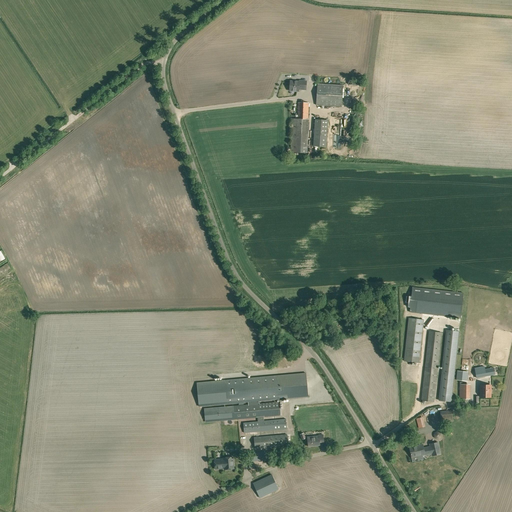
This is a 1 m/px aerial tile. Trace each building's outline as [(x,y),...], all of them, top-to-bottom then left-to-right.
[(290,91),(299,92),(299,90),(306,90),(307,82),(299,81),(299,82),(290,82),(290,91)] [(342,107),(342,101),(343,86),(318,84),(316,105),(342,107)] [(291,153),(307,153),(309,120),(308,120),(309,103),(298,103),(298,119),(292,119),(291,153)] [(326,147),(326,142),(328,120),(315,119),(314,147),(326,147)] [(411,296),(409,296),(406,296),(405,303),(408,303),(408,307),(410,307),(410,312),(460,318),(463,293),(412,287),(411,296)] [(424,320),(409,318),(404,361),(419,363),(424,320)] [(460,332),(447,330),(439,400),(452,402),(460,332)] [(434,402),(442,333),(430,331),(422,400),(434,402)] [(475,368),(475,371),(477,378),(495,375),(494,368),(485,369),(485,366),(475,368)] [(467,381),(468,372),(457,371),(456,380),(467,381)] [(263,417),(280,415),(279,402),(259,404),(259,401),(307,397),(307,396),(308,396),(306,373),(304,373),(304,372),(277,375),(277,376),(247,378),(247,377),(225,379),(225,380),(197,383),(199,406),(228,403),(248,402),(248,405),(232,406),(204,408),(205,422),(258,417),(258,422),(244,423),(244,432),(274,430),(287,429),(286,419),(273,420),(264,421),(263,417)] [(460,399),(469,399),(469,385),(461,385),(460,399)] [(492,386),(481,385),(481,397),(491,398),(492,386)] [(454,422),(453,411),(441,412),(442,423),(454,422)] [(419,418),(420,428),(427,427),(425,417),(419,418)] [(254,448),(276,446),(287,445),(286,435),(275,436),(253,437),(254,448)] [(320,443),(324,442),(323,435),(319,435),(319,437),(308,438),(308,447),(320,446),(320,443)] [(412,457),(425,454),(425,455),(432,454),(433,456),(440,454),(438,443),(430,444),(431,446),(424,448),(423,445),(409,448),(412,457)] [(268,452),(248,454),(249,466),(269,463),(268,452)] [(224,459),(215,460),(215,469),(224,468),(224,469),(234,469),(233,457),(223,458),(224,459)] [(278,489),(272,475),(253,483),(260,498),(278,489)]
